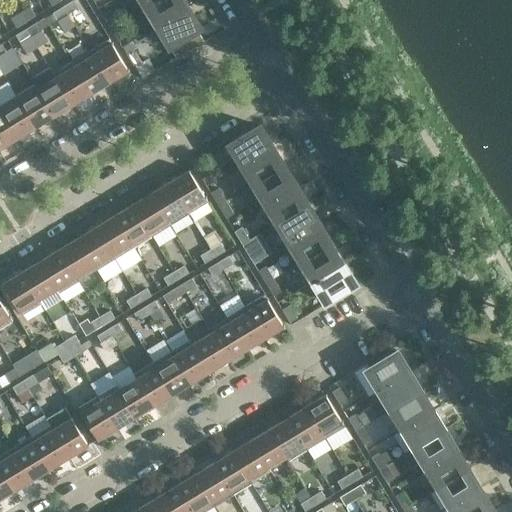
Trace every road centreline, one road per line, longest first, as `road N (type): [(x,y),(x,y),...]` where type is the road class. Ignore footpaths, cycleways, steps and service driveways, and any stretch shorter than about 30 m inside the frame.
road 1 (residential): [(50,511),(416,295)]
road 2 (residential): [(0,258),(286,72)]
road 3 (residential): [(0,195),(258,31)]
road 4 (residential): [(416,295),(286,72)]
road 5 (residential): [(511,461),(416,295)]
